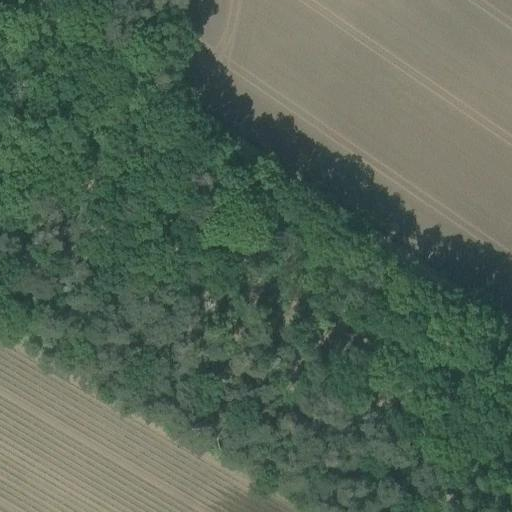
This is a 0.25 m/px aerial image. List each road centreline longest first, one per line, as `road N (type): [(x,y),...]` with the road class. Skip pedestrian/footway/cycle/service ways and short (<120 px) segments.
road 1 (track): [(28,0),(511,322)]
road 2 (track): [(511,410),(438,511)]
